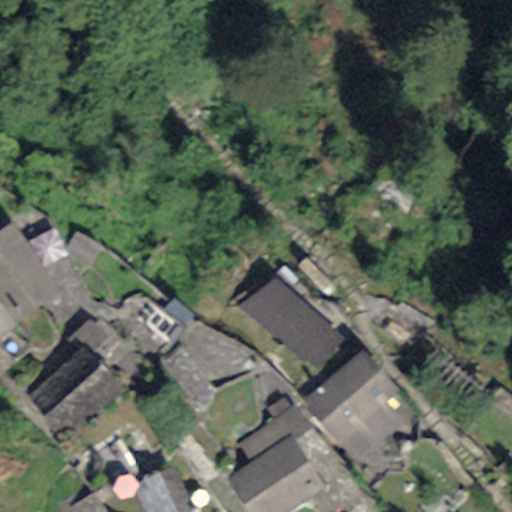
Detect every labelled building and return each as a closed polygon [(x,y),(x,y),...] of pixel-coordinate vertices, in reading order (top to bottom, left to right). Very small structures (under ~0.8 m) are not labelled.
[(0,284),(20,311),(56,283),(12,227),(0,236),(0,284)] [(342,334),(278,279),(253,308),(317,363),(342,334)] [(0,328),(13,318),(0,302),(0,328)] [(311,403),(361,454),(396,420),(378,401),(395,384),(364,352),(311,403)] [(37,399),(67,430),(116,384),(85,353),(37,399)] [(259,456),(311,429),(301,410),(249,437),(259,456)] [(289,511),(327,486),(294,440),(231,483),(251,511),(289,511)] [(190,511),(173,469),(140,483),(152,511),(190,511)]
